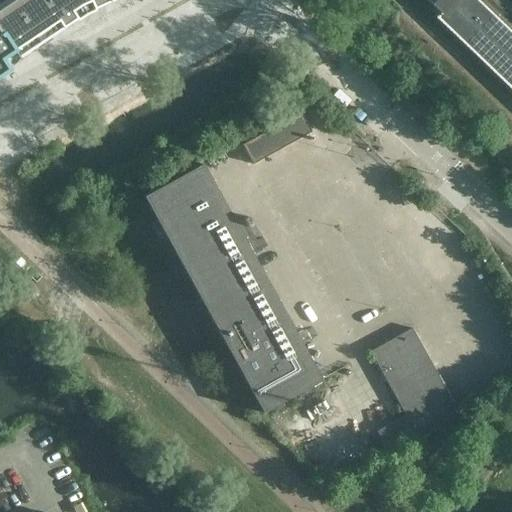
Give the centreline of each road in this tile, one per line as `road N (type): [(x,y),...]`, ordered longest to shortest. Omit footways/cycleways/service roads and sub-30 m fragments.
road 1 (residential): [(232,0),(0,123)]
road 2 (unclassified): [(511,227),(341,68)]
road 3 (residential): [(341,68),(272,8),(239,0)]
